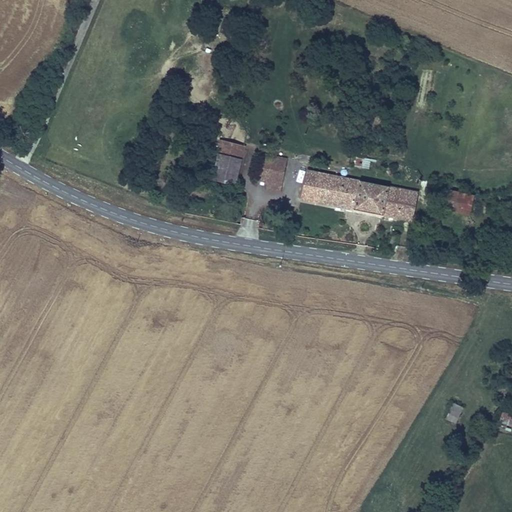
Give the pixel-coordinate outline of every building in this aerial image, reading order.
[(242,145),(222,140),(219,155),(240,158),(242,145)] [(280,190),(287,156),(264,151),(260,172),(270,173),(268,187),(280,190)] [(219,155),(215,177),(236,182),(240,158),(219,155)] [(356,163),(370,165),(370,158),(358,155),(356,163)] [(328,202),(334,174),(309,168),(303,196),(328,202)] [(347,206),(353,208),(359,178),(334,174),(328,202),(337,204),(339,193),(349,196),(347,206)] [(353,208),(383,214),(383,212),(391,184),(359,178),(353,208)] [(391,184),(383,212),(412,218),(412,211),(402,209),(407,188),(391,184)] [(470,212),(474,191),(449,185),(444,207),(470,212)] [(402,209),(412,211),(418,189),(407,188),(402,209)] [(337,204),(347,206),(349,196),(339,193),(337,204)] [(408,240),(407,250),(426,252),(427,243),(408,240)] [(451,401),(444,415),(454,421),(461,407),(451,401)] [(504,428),(505,426),(508,417),(509,414),(501,410),(496,424),(504,428)] [(454,421),(444,415),(441,421),(451,426),(454,421)]
